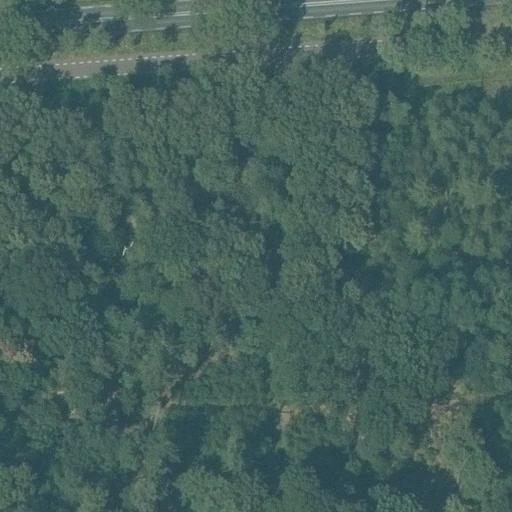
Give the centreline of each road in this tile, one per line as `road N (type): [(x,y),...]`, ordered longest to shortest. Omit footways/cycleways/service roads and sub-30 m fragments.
road 1 (unclassified): [(0,76),(511,38)]
road 2 (primary): [(0,28),(387,0)]
